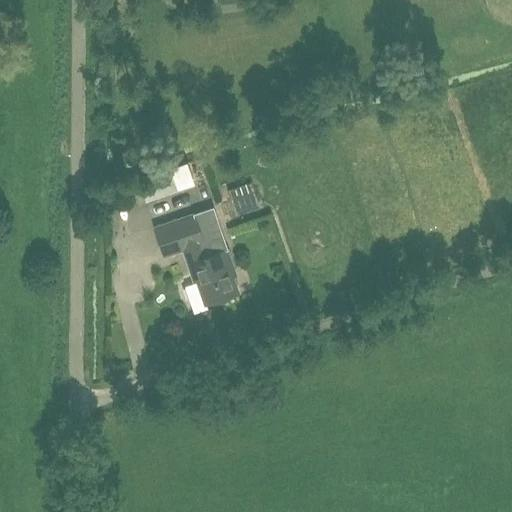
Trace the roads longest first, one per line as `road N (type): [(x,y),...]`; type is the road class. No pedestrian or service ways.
road 1 (unclassified): [(72,407),(511,264)]
road 2 (unclassified): [(72,407),(79,0)]
